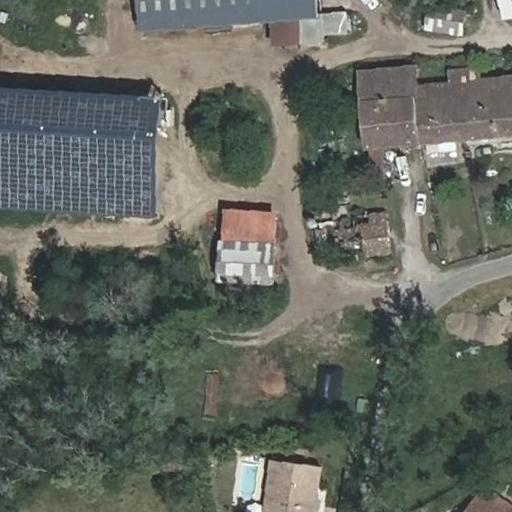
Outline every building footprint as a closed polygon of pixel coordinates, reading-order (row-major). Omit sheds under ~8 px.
[(140,0),(142,29),(273,22),(302,20),(319,19),(319,13),(318,0),(140,0)] [(432,7),(429,28),(463,33),(466,13),(432,7)] [(324,36),(348,34),(347,12),(319,13),(319,19),(302,20),(303,45),(324,44),(324,36)] [(302,20),(273,22),(273,35),(269,35),(270,47),(303,45),(302,20)] [(449,83),(483,80),(482,66),(448,70),(449,83)] [(383,148),(511,135),(511,77),(483,80),(449,83),(416,87),(414,69),(361,74),(370,149),(383,148)] [(0,208),(158,217),(164,97),(0,87),(0,208)] [(383,148),(370,149),(371,169),(384,168),(383,148)] [(358,224),(361,254),(391,251),(388,214),(358,217),(358,224)] [(277,219),(226,217),(224,243),(276,246),(277,219)] [(358,224),(328,226),(330,257),(361,254),(358,224)] [(224,243),(222,280),(243,281),(264,281),(272,282),(273,282),(276,246),(224,243)] [(264,281),(243,281),(243,291),(271,292),(272,282),(264,281)] [(314,511),(318,466),(271,461),(263,511),(314,511)] [(511,511),(511,506),(496,495),(489,506),(479,498),(469,511),(511,511)]
